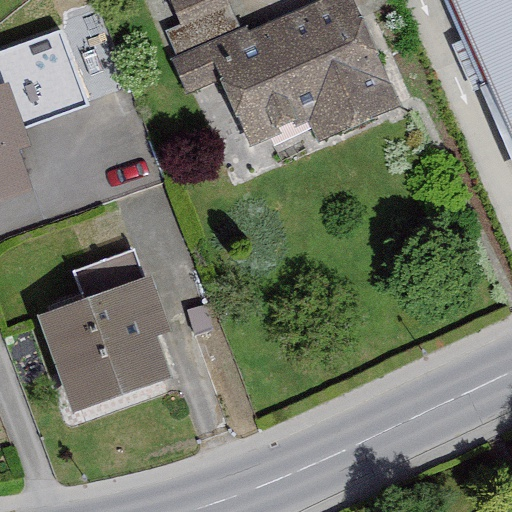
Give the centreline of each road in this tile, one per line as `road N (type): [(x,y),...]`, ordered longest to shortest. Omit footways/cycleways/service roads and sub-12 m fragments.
road 1 (primary): [(511,371),(186,511)]
road 2 (unknown): [(143,212),(217,454)]
